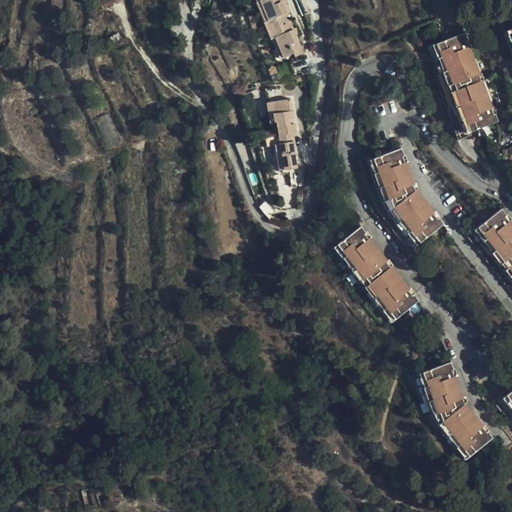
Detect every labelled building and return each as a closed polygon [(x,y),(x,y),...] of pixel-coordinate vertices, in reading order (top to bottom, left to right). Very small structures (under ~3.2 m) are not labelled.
[(292,24),(289,16),(285,5),(283,0),(268,0),(260,4),(271,32),(292,24)] [(285,5),(289,16),(293,14),(289,3),(285,5)] [(295,31),(292,24),(271,32),(282,61),(297,56),(298,58),(304,56),(298,38),(295,31)] [(495,125),(462,36),(431,48),(429,44),(419,49),(455,144),(465,141),(463,137),(495,125)] [(291,100),(272,102),(275,125),(277,125),(279,137),(293,135),(296,134),(291,100)] [(275,125),(272,102),(266,103),(270,126),(275,125)] [(295,150),(293,135),(279,137),(280,146),(275,146),(277,162),(283,160),(284,172),(296,170),(293,150),(295,150)] [(441,228),(416,193),(399,151),(367,163),(365,159),(356,162),(377,218),(409,258),(417,252),(414,248),(441,228)] [(511,226),(500,209),(474,228),(471,224),(461,232),(511,304),(511,226)] [(414,305),(358,229),(331,249),(388,325),(414,305)] [(489,441),(464,407),(449,366),(408,379),(417,405),(425,402),(432,425),(463,463),(489,441)] [(511,392),(504,399),(501,396),(497,400),(490,405),(511,431),(511,392)]
